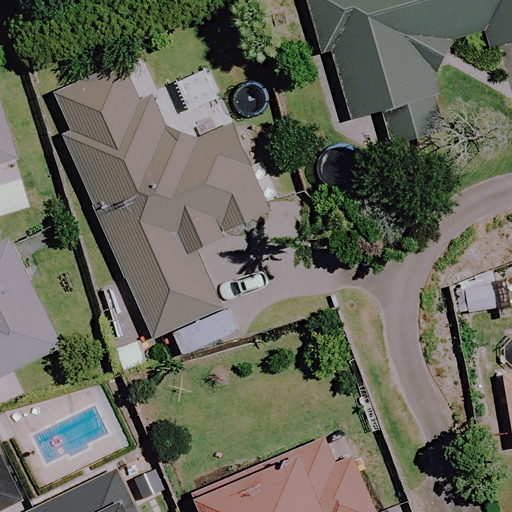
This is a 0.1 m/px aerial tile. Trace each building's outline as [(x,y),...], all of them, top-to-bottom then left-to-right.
[(511,0),(313,0),(329,56),(340,53),(358,120),(386,112),(396,147),(455,131),(436,58),(501,40),(503,47),(511,44),(511,0)] [(281,208),(245,125),(179,154),(139,63),(61,97),(75,130),(68,133),(157,338),(228,308),(200,244),(281,208)] [(0,169),(21,162),(0,99),(0,378),(63,357),(24,241),(0,249),(0,169)] [(500,279),(463,281),(465,315),(502,313),(500,279)] [(378,511),(343,428),(193,491),(201,511),(378,511)] [(141,511),(123,474),(42,511),(141,511)]
